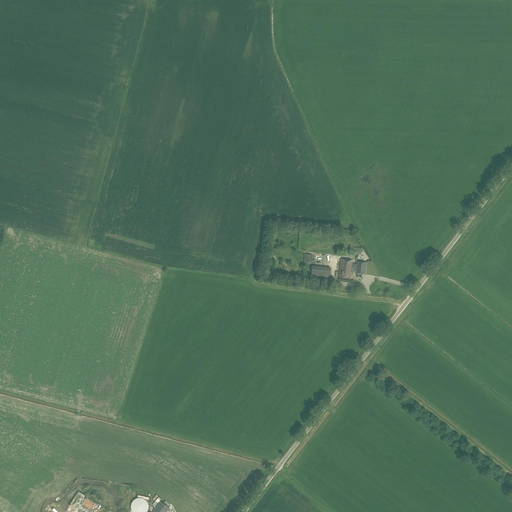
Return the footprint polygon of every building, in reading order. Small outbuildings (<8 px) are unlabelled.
[(304,263),(312,264),(312,255),(305,254),(304,263)] [(339,277),(351,279),(351,272),(355,272),(355,273),(365,274),(367,262),(357,261),(356,265),(352,264),(353,261),(341,260),(339,277)] [(311,276),(329,279),(330,269),(312,267),(311,276)] [(131,506),(131,507),(131,508),(131,509),(131,510),(132,511),(146,511),(147,511),(148,511),(148,510),(148,509),(149,508),(149,507),(149,506),(149,505),(148,504),(148,503),(147,502),(147,501),(146,500),(145,500),(145,499),(144,499),(143,499),(143,498),(142,498),(141,498),(140,498),(139,498),(138,498),(137,498),(136,498),(136,499),(135,499),(134,499),(134,500),(133,501),(132,502),(131,503),(131,504),(131,505),(131,506)] [(152,511),(166,511),(169,508),(160,501),(152,511)]
